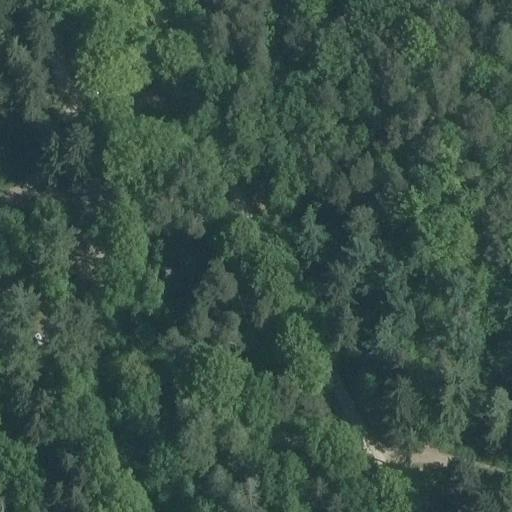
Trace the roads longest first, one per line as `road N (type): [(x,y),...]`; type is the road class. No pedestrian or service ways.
road 1 (track): [(165,11),(260,241),(374,454)]
road 2 (track): [(165,11),(45,20),(78,139),(100,276)]
road 3 (track): [(374,454),(0,409)]
